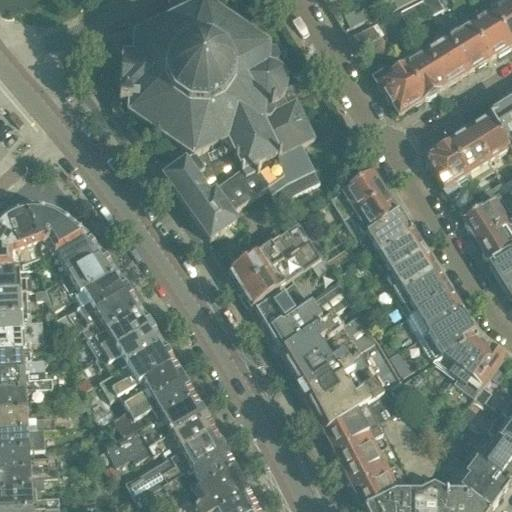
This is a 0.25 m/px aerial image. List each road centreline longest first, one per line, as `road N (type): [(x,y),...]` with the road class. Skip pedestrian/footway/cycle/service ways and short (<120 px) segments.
road 1 (tertiary): [(62,135),(220,351),(307,511)]
road 2 (residential): [(390,154),(488,313),(511,335)]
road 3 (residential): [(390,154),(293,0)]
road 4 (residential): [(0,55),(148,0)]
road 5 (residential): [(390,154),(511,79)]
